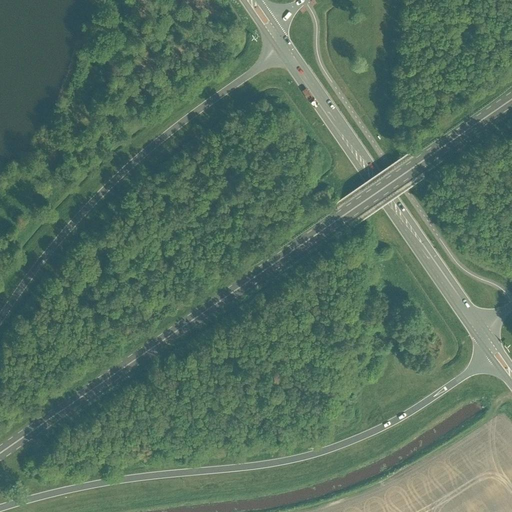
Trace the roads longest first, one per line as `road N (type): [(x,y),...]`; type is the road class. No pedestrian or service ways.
road 1 (primary): [(0,454),(511,99)]
road 2 (primary): [(0,509),(328,448),(437,396),(498,353)]
road 3 (primary): [(288,48),(117,177),(0,317)]
road 4 (primary): [(481,327),(288,48)]
